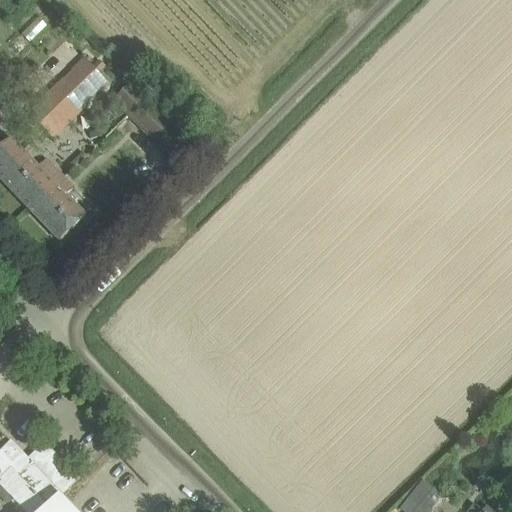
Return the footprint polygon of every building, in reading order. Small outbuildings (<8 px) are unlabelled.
[(85,60),(29,114),(53,139),(109,84),(85,60)] [(115,102),(130,118),(147,98),(133,84),(115,102)] [(147,98),(130,118),(148,137),(150,136),(158,144),(156,145),(176,165),(194,147),(147,98)] [(13,138),(0,150),(0,180),(35,217),(61,192),(70,182),(53,165),(46,172),(13,138)] [(61,192),(35,217),(60,243),(86,218),(61,192)] [(73,511),(59,498),(77,480),(45,446),(28,462),(11,444),(0,455),(0,478),(0,484),(26,511),(73,511)] [(414,511),(429,511),(435,505),(434,504),(440,496),(422,482),(407,501),(417,509),(414,511)]
